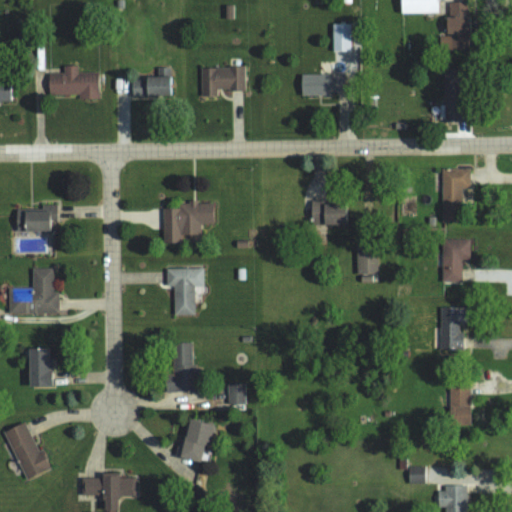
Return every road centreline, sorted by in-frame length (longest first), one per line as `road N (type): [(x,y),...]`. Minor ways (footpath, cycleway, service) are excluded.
road 1 (residential): [(0,152),(511,144)]
road 2 (residential): [(114,411),(110,151)]
